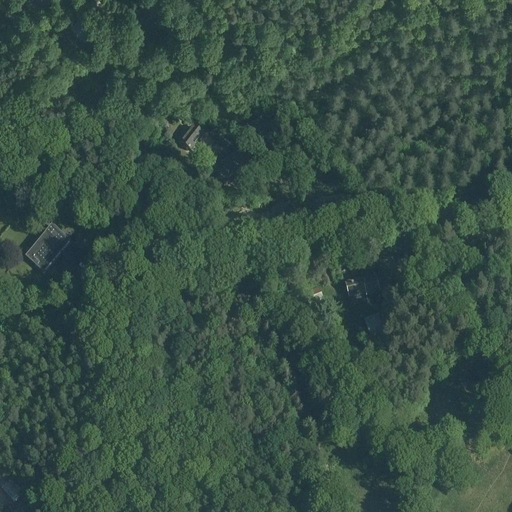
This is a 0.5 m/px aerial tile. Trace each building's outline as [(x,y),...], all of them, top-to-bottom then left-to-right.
[(145,0),(140,4),(145,10),(150,6),(145,0)] [(158,0),(155,0),(151,3),(161,15),(154,20),(161,28),(173,18),(158,0)] [(78,13),(68,23),(79,35),(89,26),(78,13)] [(195,34),(187,41),(196,52),(189,57),(196,65),(211,53),(204,45),(195,34)] [(116,44),(109,44),(109,67),(117,67),(116,44)] [(140,67),(131,69),(136,92),(145,90),(140,67)] [(226,77),(214,87),(229,106),(242,96),(226,77)] [(191,91),(187,94),(192,100),(196,97),(191,91)] [(190,114),(186,108),(181,111),(185,117),(190,114)] [(261,120),(252,127),(266,145),(276,138),(261,120)] [(192,152),(204,136),(193,128),(180,144),(192,152)] [(213,138),(211,147),(222,149),(224,140),(213,138)] [(221,164),(228,176),(245,165),(237,153),(221,164)] [(322,218),(345,213),(342,201),(319,206),(322,218)] [(277,229),(296,215),(289,206),(270,219),(277,229)] [(307,220),(312,217),(308,211),(303,214),(307,220)] [(245,216),(226,229),(232,239),(252,226),(245,216)] [(51,241),(32,263),(44,273),(70,242),(70,243),(71,242),(52,226),(52,227),(52,228),(45,236),(51,241)] [(89,235),(84,239),(91,248),(96,244),(89,235)] [(396,271),(388,274),(391,280),(398,277),(396,271)] [(375,277),(364,280),(363,279),(346,284),(350,297),(367,292),(368,296),(380,293),(375,277)] [(319,289),(305,294),(310,307),(324,302),(319,289)] [(363,319),(371,338),(387,332),(380,313),(363,319)]
